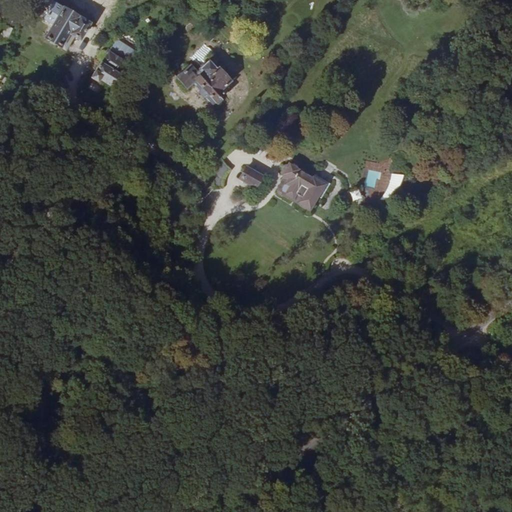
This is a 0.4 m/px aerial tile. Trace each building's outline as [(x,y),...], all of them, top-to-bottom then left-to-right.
[(78,40),(87,24),(54,4),(53,5),(51,4),(48,9),(50,10),(44,20),(54,26),(46,39),(61,48),(69,35),(73,37),(78,40)] [(0,32),(0,41),(5,44),(12,30),(7,27),(2,28),(0,32)] [(149,52),(143,47),(118,75),(109,86),(109,87),(115,92),(149,52)] [(109,86),(118,75),(112,72),(119,62),(109,54),(101,65),(101,64),(90,78),(102,86),(104,83),(109,86)] [(229,83),(209,62),(197,73),(193,70),(187,69),(179,77),(179,81),(184,86),(190,87),(195,82),(216,104),(224,97),(220,92),(229,83)] [(56,75),(54,80),(60,84),(63,79),(56,75)] [(398,158),(404,153),(399,148),(377,124),(371,129),(398,158)] [(399,148),(404,153),(413,147),(409,142),(399,148)] [(223,160),(213,172),(221,179),(231,167),(223,160)] [(362,186),(384,190),(389,164),(367,160),(362,186)] [(319,194),(324,186),(312,179),(311,180),(299,173),(300,171),(289,165),(282,176),(287,179),(280,190),(286,194),(285,196),(293,201),(294,199),(304,206),(310,209),(319,194)] [(246,170),(241,179),(255,188),(260,178),(246,170)] [(361,227),(327,206),(321,217),(331,223),(331,224),(343,232),(344,230),(355,237),(361,227)] [(293,222),(321,239),(324,233),(296,217),(293,222)] [(334,247),(344,253),(347,248),(337,242),(334,247)] [(55,430),(53,436),(56,440),(62,440),(65,434),(62,429),(55,430)]
